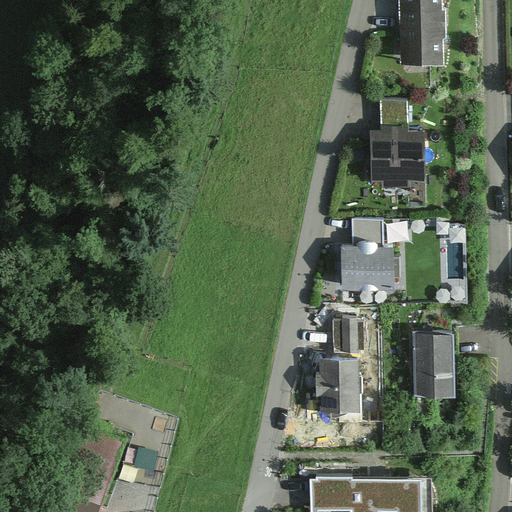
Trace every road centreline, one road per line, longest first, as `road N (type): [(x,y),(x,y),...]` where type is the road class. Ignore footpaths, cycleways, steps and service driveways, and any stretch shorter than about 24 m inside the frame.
road 1 (residential): [(364,0),(255,511)]
road 2 (residential): [(492,0),(507,387),(498,511)]
